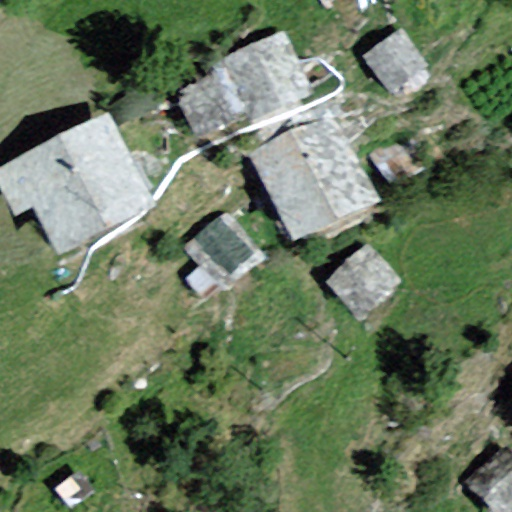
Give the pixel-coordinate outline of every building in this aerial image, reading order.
[(428,71),(402,31),(361,58),(387,97),(428,71)] [(210,67),(216,79),(176,97),(196,140),(245,117),(249,125),(310,96),(281,34),(210,67)] [(375,205),(329,111),(246,151),(292,245),(375,205)] [(153,212),(106,119),(0,171),(0,182),(16,214),(30,207),(57,260),(153,212)] [(267,261),(224,211),(182,247),(224,297),(267,261)] [(400,285),(368,248),(326,284),(358,321),(400,285)] [(152,511),(133,444),(17,476),(26,511),(152,511)] [(511,511),(511,454),(504,446),(462,484),(486,511),(511,511)]
